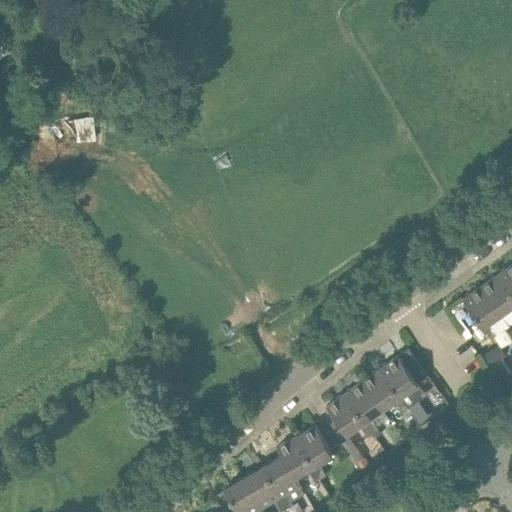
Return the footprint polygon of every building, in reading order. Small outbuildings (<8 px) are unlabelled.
[(511,263),(499,273),(511,291),(511,263)] [(481,286),(501,314),(511,306),(511,291),(499,273),(481,286)] [(463,298),(482,326),(490,338),(497,334),(488,323),(501,314),(481,286),(463,298)] [(398,355),(380,367),(408,407),(414,403),(405,392),(427,376),(413,357),(405,363),(398,355)] [(380,367),(362,380),(382,408),(395,400),(403,411),(408,407),(380,367)] [(362,380),(344,393),(372,433),(378,429),(370,417),(382,408),(362,380)] [(367,436),(372,433),(344,393),(326,405),(346,434),(359,425),(367,436)] [(316,425),(296,436),(320,478),(326,475),(319,463),(333,455),(316,425)] [(320,478),(296,436),(277,447),(281,455),(294,477),(295,476),(308,469),(315,481),(320,478)] [(294,477),(281,455),(262,466),(287,508),(292,505),(290,501),(304,493),(295,476),(294,477)] [(262,466),(244,476),(261,507),(274,499),(281,511),(287,508),(262,466)] [(244,476),(225,487),(238,511),(251,511),(261,507),(244,476)]
